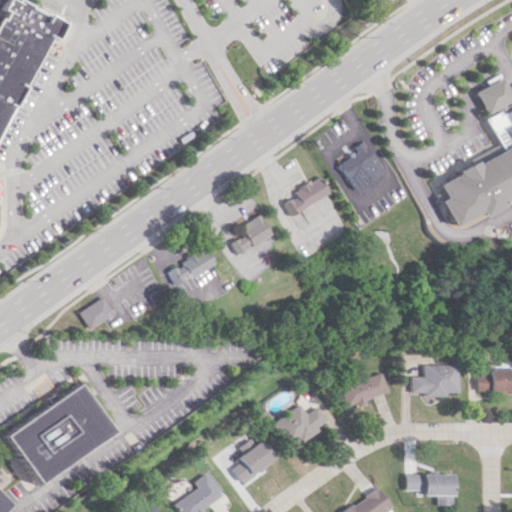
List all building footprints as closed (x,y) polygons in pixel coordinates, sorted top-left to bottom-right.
[(0,0),(0,128),(46,37),(51,39),(59,22),(43,14),(41,16),(24,7),(25,5),(14,0),(9,0),(9,2),(5,0),(0,0)] [(495,144),(468,158),(469,162),(453,170),(454,173),(434,184),(440,196),(435,200),(449,225),(475,212),(478,215),(497,205),(494,201),(511,192),(511,94),(508,86),(503,76),(474,92),(479,102),(487,115),(481,118),(495,144)] [(380,172),(360,141),(349,148),(352,153),(335,164),(352,190),(380,172)] [(325,195),(316,176),(289,189),(292,197),(280,202),(285,214),(325,195)] [(226,243),(233,254),(267,234),(255,214),(236,225),(241,234),(226,243)] [(163,267),(170,283),(211,265),(204,250),(163,267)] [(111,314),(100,297),(76,311),(86,328),(111,314)] [(411,392),(423,392),(423,395),(457,395),(458,364),(423,364),(423,376),(411,376),(411,392)] [(511,390),(511,369),(490,369),(489,374),(476,374),(476,390),(511,390)] [(348,405),(387,390),(380,372),(341,386),(348,405)] [(1,435),(34,483),(109,431),(76,383),(1,435)] [(329,421),(318,406),(308,413),(302,404),(276,421),(292,446),(329,421)] [(233,468),(242,481),(277,457),(265,440),(240,456),(243,461),(233,468)] [(198,487),(175,503),(181,511),(201,511),(203,511),(201,508),(225,491),(210,470),(194,481),(198,487)] [(403,490),(420,490),(420,495),(433,495),(433,505),(449,505),(449,473),(403,474),(403,490)] [(380,511),(388,508),(377,488),(338,510),(339,511),(380,511)] [(159,511),(153,503),(141,510),(142,511),(159,511)]
